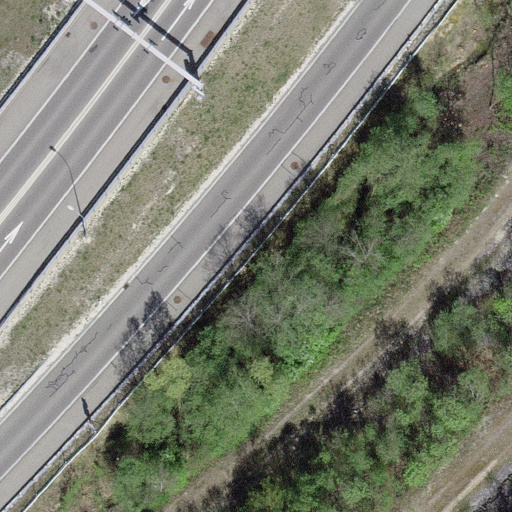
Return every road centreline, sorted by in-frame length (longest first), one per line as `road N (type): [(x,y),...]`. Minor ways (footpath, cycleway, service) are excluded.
road 1 (motorway): [(0,448),(263,158),(382,0)]
road 2 (track): [(199,511),(400,330),(511,201)]
road 3 (motorway): [(0,251),(49,187),(110,74)]
road 4 (motorway): [(110,74),(0,189)]
